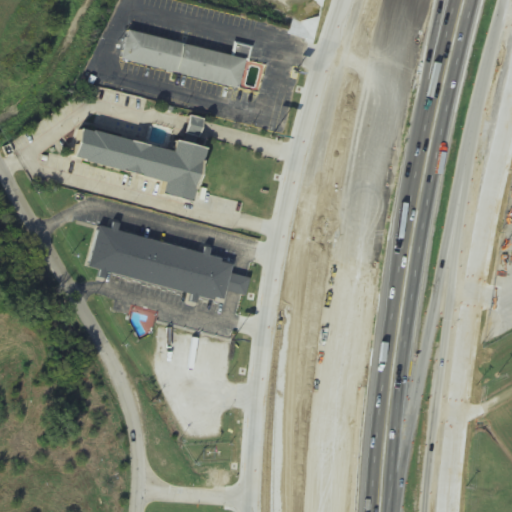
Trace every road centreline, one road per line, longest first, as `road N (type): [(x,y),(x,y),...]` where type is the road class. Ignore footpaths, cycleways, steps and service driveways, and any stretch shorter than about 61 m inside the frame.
road 1 (secondary): [(350,1),(271,296),(250,511)]
road 2 (motorway): [(367,511),(387,311),(448,0)]
road 3 (motorway): [(408,0),(352,276),(329,511)]
road 4 (motorway): [(422,511),(456,247),(511,23)]
road 5 (secondary): [(440,511),(448,404),(511,55)]
road 6 (motorway): [(325,87),(296,258),(278,511)]
road 7 (residential): [(136,511),(134,397),(0,164)]
